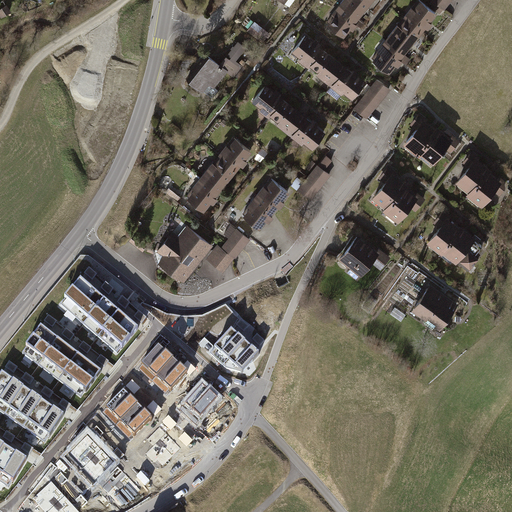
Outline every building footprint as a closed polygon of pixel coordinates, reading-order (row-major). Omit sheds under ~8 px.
[(346,0),(329,21),(348,37),(378,0),(346,0)] [(439,13),(422,0),(421,0),(375,58),(392,72),(439,13)] [(248,29),(263,41),(271,31),(256,19),(248,29)] [(309,33),(293,53),(352,101),(369,81),(309,33)] [(212,55),(192,80),(209,94),(229,70),(238,77),(253,58),(238,46),(223,63),(212,55)] [(375,79),(354,109),(369,120),(390,90),(375,79)] [(330,133),(268,81),(250,102),(313,154),(330,133)] [(426,114),(405,142),(437,166),(458,138),(426,114)] [(254,152),(236,136),(187,194),(206,210),(254,152)] [(481,157),(459,183),(487,208),(509,182),(481,157)] [(321,159),(296,191),(309,201),(334,169),(321,159)] [(421,198),(392,176),(374,200),(403,222),(421,198)] [(273,177),(244,212),(263,228),(293,192),(273,177)] [(447,214),(426,240),(462,268),(483,242),(447,214)] [(153,258),(181,283),(206,255),(223,270),(250,241),(234,226),(214,248),(185,223),(153,258)] [(341,261),(364,281),(375,267),(384,275),(394,263),(362,236),(341,261)] [(85,274),(92,281),(97,276),(89,269),(85,274)] [(81,279),(65,298),(66,298),(60,305),(117,352),(121,347),(123,349),(140,329),(81,279)] [(101,289),(109,295),(114,290),(106,283),(101,289)] [(429,283),(411,308),(440,328),(458,303),(429,283)] [(118,303),(126,309),(130,304),(122,298),(118,303)] [(134,317),(142,323),(147,318),(139,312),(134,317)] [(45,322),(53,328),(57,322),(49,316),(45,322)] [(249,327),(241,319),(237,324),(244,331),(249,327)] [(41,327),(26,346),(27,347),(22,354),(81,398),(85,393),(87,394),(103,374),(41,327)] [(62,335),(70,341),(75,336),(67,330),(62,335)] [(259,355),(231,330),(214,348),(215,349),(210,355),(226,369),(242,373),(259,355)] [(265,341),(257,334),(253,339),(260,346),(265,341)] [(80,349),(88,355),(92,349),(84,343),(80,349)] [(142,364),(156,377),(173,359),(159,346),(142,364)] [(97,362),(105,368),(109,362),(101,356),(97,362)] [(156,377),(171,391),(188,373),(173,359),(156,377)] [(5,368),(13,374),(17,368),(9,362),(5,368)] [(1,373),(0,375),(0,411),(46,442),(50,436),(52,438),(66,416),(1,373)] [(23,380),(31,386),(35,380),(27,375),(23,380)] [(41,392),(49,398),(53,392),(45,387),(41,392)] [(186,405),(200,418),(217,400),(203,387),(186,405)] [(107,408),(121,422),(139,405),(125,391),(107,408)] [(59,404),(67,410),(71,404),(63,399),(59,404)] [(121,422),(135,437),(152,419),(139,405),(121,422)] [(3,438),(12,443),(15,438),(7,432),(3,438)] [(149,451),(162,465),(180,447),(167,433),(149,451)] [(70,453),(84,467),(102,450),(88,436),(70,453)] [(0,442),(0,481),(9,487),(13,482),(15,483),(29,461),(0,442)] [(22,450),(30,455),(34,449),(25,444),(22,450)] [(84,467),(97,482),(115,464),(102,450),(84,467)] [(108,493),(122,507),(140,490),(126,476),(108,493)] [(33,498),(45,511),(47,511),(65,496),(52,482),(33,498)] [(47,511),(76,511),(78,511),(65,496),(47,511)]
